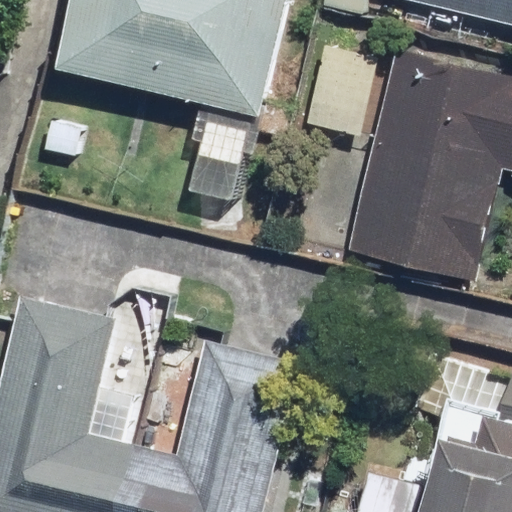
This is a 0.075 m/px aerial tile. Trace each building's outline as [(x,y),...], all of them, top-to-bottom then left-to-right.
[(86,0),(71,66),(219,100),(199,187),(247,198),(259,148),(268,150),(302,0),(86,0)] [(374,0),(326,0),(326,1),(372,12),(374,0)] [(511,0),(446,0),(511,16),(511,0)] [(511,64),(407,40),(356,253),(486,284),(511,175),(511,64)] [(387,55),(331,41),(312,116),(368,130),(387,55)] [(194,456),(147,445),(166,358),(115,346),(123,311),(32,290),(0,433),(0,511),(277,511),(314,354),(222,333),(194,456)] [(511,511),(511,406),(511,409),(501,406),(495,430),(467,423),(452,482),(381,464),(370,505),(361,502),(358,511),(511,511)]
